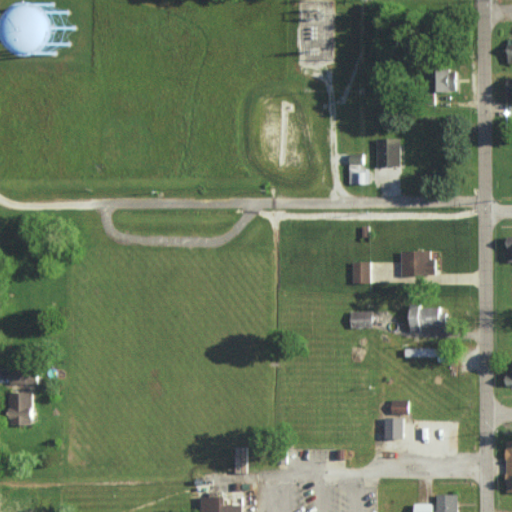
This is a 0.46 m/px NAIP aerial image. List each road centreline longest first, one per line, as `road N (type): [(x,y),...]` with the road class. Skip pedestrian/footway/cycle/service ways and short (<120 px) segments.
road 1 (residential): [(485,511),(492,0)]
road 2 (residential): [(511,210),(461,202),(35,204)]
road 3 (residential): [(238,476),(485,469)]
